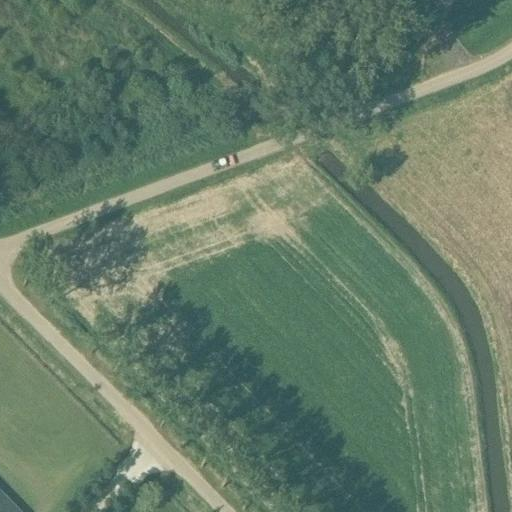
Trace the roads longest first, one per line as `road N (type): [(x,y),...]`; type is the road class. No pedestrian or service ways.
road 1 (unclassified): [(0,244),(511,59)]
road 2 (unclassified): [(225,511),(0,275)]
